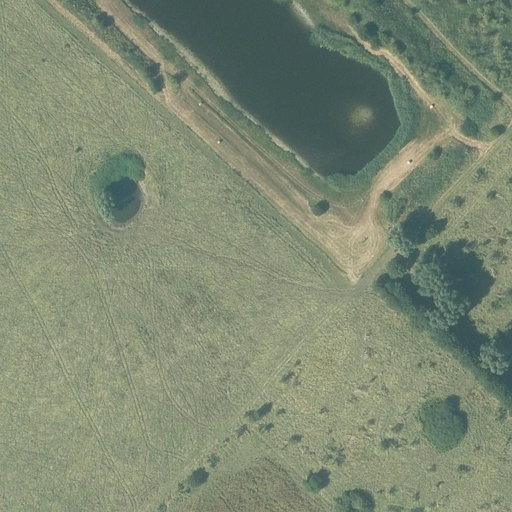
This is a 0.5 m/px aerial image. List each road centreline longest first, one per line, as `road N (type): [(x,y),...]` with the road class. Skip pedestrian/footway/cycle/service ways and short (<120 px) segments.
road 1 (track): [(144,511),(400,248),(452,329),(511,388)]
road 2 (track): [(400,248),(511,130)]
road 3 (track): [(511,108),(404,0)]
